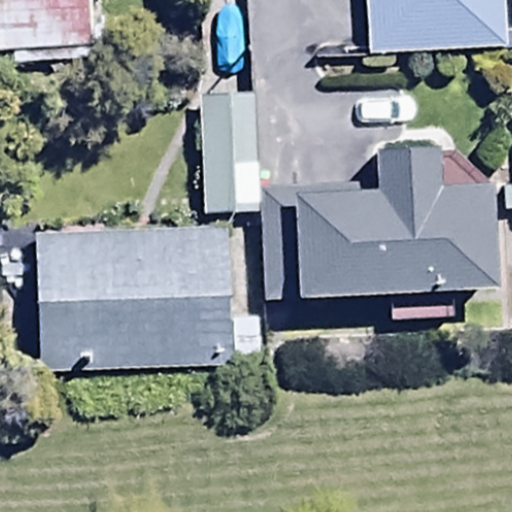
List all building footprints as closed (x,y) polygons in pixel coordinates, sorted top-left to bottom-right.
[(86,0),(0,0),(0,77),(88,76),(86,0)] [(361,0),(364,67),(501,61),(498,0),(361,0)] [(199,112),(201,229),(252,228),(249,111),(199,112)] [(261,316),(493,309),(489,205),(442,205),(441,168),(371,169),(372,211),(352,211),(352,200),(259,202),(261,316)] [(35,391),(229,386),(228,254),(32,258),(35,391)]
